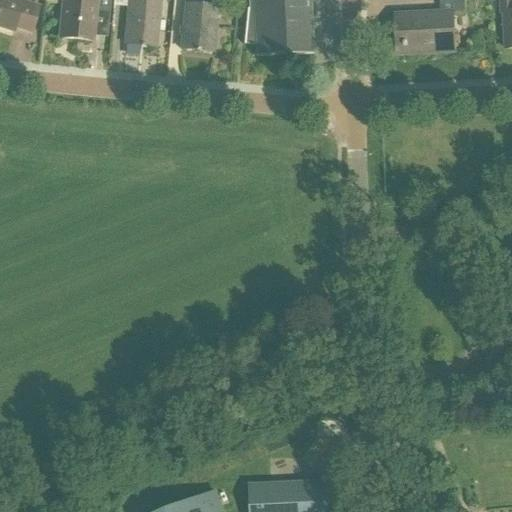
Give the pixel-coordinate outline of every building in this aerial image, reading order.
[(31,35),(39,9),(9,0),(0,0),(0,28),(13,33),(15,29),(31,35)] [(108,26),(110,0),(62,0),(59,39),(92,42),(94,24),(108,26)] [(156,48),(160,1),(152,0),(128,0),(124,45),(156,48)] [(313,55),(310,0),(247,0),(249,1),(252,1),(253,10),(247,11),(247,10),(245,10),(242,46),(243,46),(243,45),(254,46),(255,57),(253,57),(254,58),(313,55)] [(439,0),(440,7),(452,6),(453,18),(466,17),(465,0),(439,0)] [(511,0),(499,0),(500,15),(503,15),(505,50),(511,49),(511,0)] [(212,54),(216,8),(185,5),(180,51),(212,54)] [(425,17),(395,19),(396,36),(403,36),(404,53),(444,51),(444,53),(455,53),(454,33),(446,33),(446,16),(438,16),(438,13),(425,14),(425,17)] [(383,195),(393,195),(393,167),(383,167),(383,195)] [(325,511),(325,482),(248,485),(249,511),(225,511),(217,491),(164,511),(325,511)]
